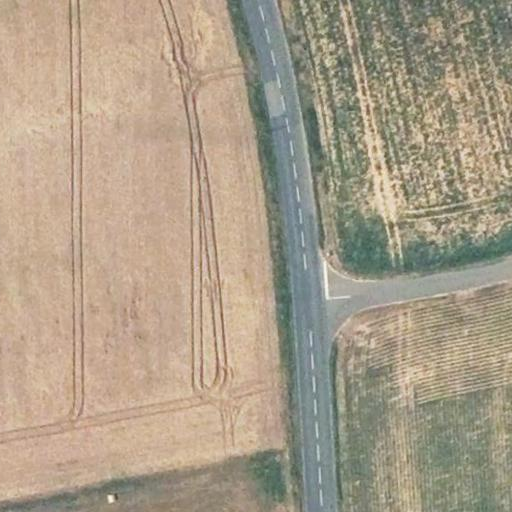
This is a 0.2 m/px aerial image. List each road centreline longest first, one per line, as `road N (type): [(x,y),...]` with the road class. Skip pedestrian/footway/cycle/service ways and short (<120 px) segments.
road 1 (tertiary): [(310,302),(292,155),(258,0)]
road 2 (tertiary): [(322,511),(310,302)]
road 3 (unclassified): [(310,302),(406,292),(511,267)]
